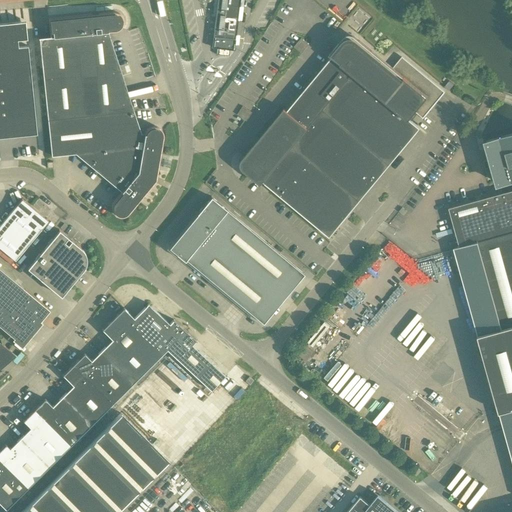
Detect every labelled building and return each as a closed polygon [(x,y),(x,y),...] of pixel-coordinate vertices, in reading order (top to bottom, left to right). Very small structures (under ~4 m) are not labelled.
[(216,0),(212,37),(214,37),(213,48),(216,48),(215,54),(228,56),(228,55),(228,50),(229,50),(232,50),(233,39),(234,39),(236,40),(236,35),(237,20),(238,20),(239,15),(238,15),(239,11),(239,0),(216,0)] [(91,16),(51,20),(52,36),(38,38),(38,39),(49,146),(50,156),(75,153),(120,191),(112,201),(111,205),(111,208),(112,212),(114,214),(117,216),(121,217),(124,216),(127,214),(137,202),(136,202),(134,199),(140,195),(151,181),(151,180),(152,179),(153,178),(153,177),(154,176),(158,151),(160,152),(162,136),(162,133),(160,130),(158,127),(154,126),(151,126),(147,128),(145,130),(143,134),(140,133),(132,109),(129,99),(122,99),(120,81),(123,81),(107,31),(115,31),(118,29),(120,27),(122,24),(122,20),(121,17),(119,14),(116,12),(113,12),(97,13),(97,14),(98,14),(98,17),(91,16)] [(0,137),(36,134),(31,90),(29,86),(30,82),(28,78),(29,74),(27,70),(28,66),(27,62),(28,58),(26,54),(27,50),(27,46),(17,46),(16,38),(17,38),(20,37),(22,36),(23,33),(23,31),(22,28),(21,26),(19,25),(17,25),(13,25),(12,25),(10,25),(7,25),(0,25),(0,137)] [(427,106),(439,92),(408,66),(405,65),(402,65),(399,66),(397,67),(393,73),(354,41),(352,39),(351,35),(346,36),(346,40),(343,42),(322,67),(325,70),(315,80),(306,90),(298,102),(295,100),(247,158),(245,161),(241,162),(242,167),(246,167),(248,169),(329,237),(352,209),(342,201),(357,184),(362,188),(368,184),(374,180),(378,174),(382,167),(385,160),(379,156),(386,148),(396,156),(419,128),(408,119),(414,111),(423,118),(430,109),(427,106)] [(308,48),(299,40),(293,48),(302,56),(308,48)] [(252,114),(242,108),(236,116),(247,123),(252,114)] [(487,141),(499,183),(511,179),(511,134),(499,139),(498,138),(487,141)] [(511,189),(449,208),(459,246),(457,246),(484,343),(480,344),(493,393),(496,403),(500,402),(511,444),(511,189)] [(281,301),(303,274),(210,197),(196,214),(198,215),(173,244),(174,250),(177,252),(176,254),(184,261),(185,260),(262,323),(269,315),(281,301)] [(41,229),(47,221),(21,199),(14,207),(0,224),(0,248),(14,260),(40,228),(41,229)] [(78,250),(79,248),(80,247),(58,229),(57,230),(58,230),(26,268),(60,296),(82,270),(81,270),(79,268),(81,266),(82,264),(83,261),(83,259),(83,256),(81,254),(80,252),(78,250)] [(26,337),(49,310),(0,269),(0,327),(16,340),(16,339),(14,338),(19,331),(26,337)] [(144,307),(133,318),(129,322),(162,354),(166,350),(184,330),(172,319),(168,323),(162,317),(150,307),(147,303),(144,307)] [(111,340),(101,350),(133,382),(162,354),(129,322),(133,318),(123,308),(101,330),(111,340)] [(195,340),(184,330),(166,350),(195,376),(209,361),(196,349),(191,345),(195,340)] [(0,367),(1,367),(1,366),(14,355),(0,342),(0,341),(0,367)] [(307,346),(300,354),(307,359),(314,351),(307,346)] [(84,353),(72,364),(112,404),(133,382),(101,350),(91,360),(84,353)] [(114,511),(173,454),(234,510),(292,441),(227,387),(214,400),(171,361),(19,511),(114,511)] [(221,372),(209,361),(195,376),(210,391),(225,375),(221,372)] [(29,428),(19,438),(48,467),(112,404),(72,364),(61,375),(72,386),(51,406),(44,399),(22,421),(29,428)] [(5,444),(0,448),(0,461),(27,488),(48,467),(19,438),(9,448),(5,444)] [(27,488),(0,461),(0,504),(5,510),(27,488)] [(396,511),(378,496),(371,504),(367,501),(360,495),(345,511),(396,511)]
